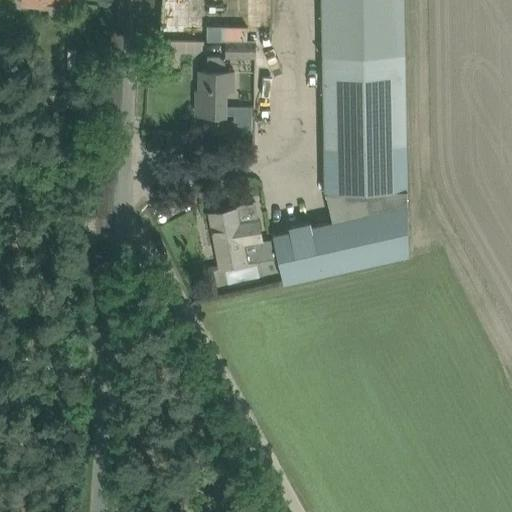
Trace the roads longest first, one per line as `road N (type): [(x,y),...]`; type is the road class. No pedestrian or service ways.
road 1 (residential): [(303,511),(176,283),(142,234),(115,226)]
road 2 (unknown): [(117,178),(297,159),(310,122),(298,0)]
road 3 (residential): [(97,511),(115,226)]
road 4 (unclassified): [(115,226),(127,0)]
